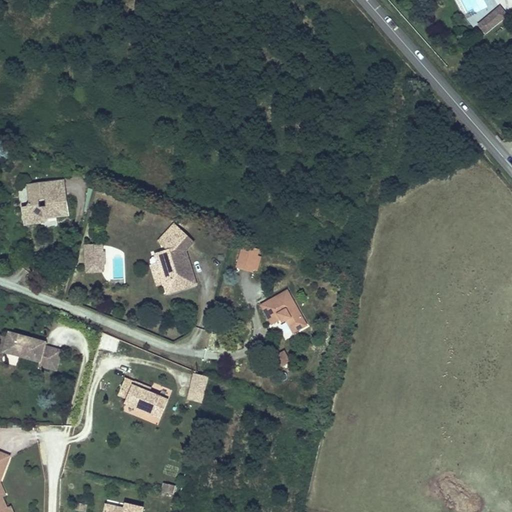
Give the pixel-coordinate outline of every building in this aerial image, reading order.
[(502,7),(477,21),(484,33),(509,19),(502,7)] [(37,191),(29,192),(31,203),(30,208),(23,209),(24,219),(34,225),(47,223),(51,219),(70,216),(65,179),(54,180),(51,184),(37,186),(37,191)] [(54,180),(28,184),(29,192),(37,191),(37,186),(51,184),(54,180)] [(169,292),(197,283),(189,257),(183,258),(181,251),(186,249),(187,249),(180,243),(188,234),(176,223),(165,234),(176,245),(173,248),(171,249),(160,252),(163,261),(159,262),(165,281),(169,292)] [(176,245),(165,234),(161,239),(168,246),(171,249),(173,248),(176,245)] [(195,241),(188,234),(180,243),(187,249),(195,241)] [(103,251),(103,244),(87,245),(88,270),(104,269),(104,262),(96,262),(95,251),(103,251)] [(258,248),(243,244),(237,266),(253,271),(258,248)] [(103,251),(95,251),(96,262),(104,262),(106,262),(105,251),(103,251)] [(158,284),(165,281),(159,262),(152,265),(158,284)] [(290,288),(266,305),(276,322),(284,317),(287,321),(290,319),(298,331),(312,322),(290,288)] [(45,342),(8,332),(7,338),(3,352),(39,362),(38,365),(55,370),(60,351),(43,346),(45,342)] [(285,350),(275,357),(280,366),(291,360),(285,350)] [(206,393),(210,376),(195,373),(191,389),(206,393)] [(137,382),(127,379),(120,396),(129,399),(127,404),(155,415),(158,408),(166,411),(170,400),(151,392),(135,386),(137,382)] [(153,389),(137,382),(135,386),(151,392),(153,389)] [(203,402),(206,393),(191,389),(189,398),(203,402)] [(163,419),(166,411),(158,408),(155,415),(163,419)] [(0,468),(0,462),(3,454),(0,452),(0,511),(12,511),(11,510),(8,511),(0,493),(4,491),(1,484),(5,471),(0,468)] [(11,457),(3,454),(0,462),(0,468),(5,471),(11,457)] [(177,487),(164,484),(162,491),(175,494),(177,487)] [(86,511),(88,505),(76,502),(74,509),(85,511),(86,511)]
